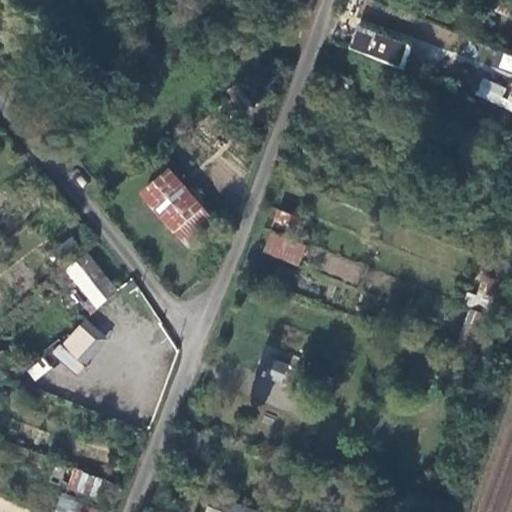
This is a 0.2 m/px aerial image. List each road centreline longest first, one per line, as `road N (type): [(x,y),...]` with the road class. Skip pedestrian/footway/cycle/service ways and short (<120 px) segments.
road 1 (unclassified): [(197,339),(330,0)]
road 2 (unclassified): [(197,339),(0,99)]
road 3 (unclassified): [(130,511),(197,339)]
